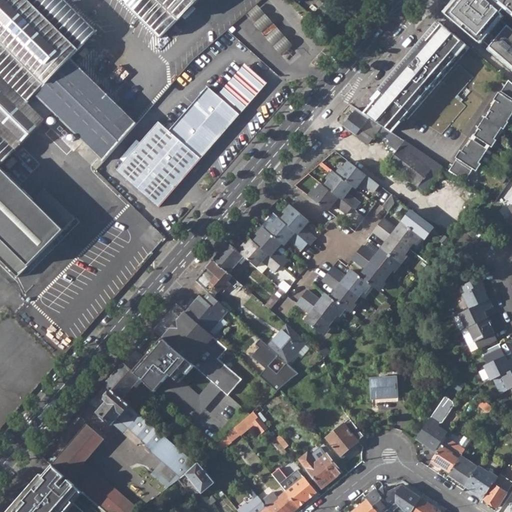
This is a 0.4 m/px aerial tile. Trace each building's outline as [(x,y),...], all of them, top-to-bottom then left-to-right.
[(0,0),(0,79),(46,125),(51,120),(55,117),(102,163),(136,125),(104,97),(130,70),(59,0),(0,0)] [(121,0),(161,39),(199,0),(121,0)] [(511,0),(459,0),(446,15),(479,44),(482,42),(511,68),(511,31),(500,21),(503,17),(501,15),(506,9),(511,14),(511,0)] [(244,16),(280,58),(292,48),(256,6),(244,16)] [(358,9),(349,19),(354,23),(363,13),(358,9)] [(408,121),(469,48),(439,22),(376,95),(374,97),(377,100),(364,116),(382,127),(387,131),(389,132),(391,134),(404,119),(408,121)] [(243,68),(217,98),(238,116),(265,87),(243,68)] [(0,171),(0,172),(16,186),(45,157),(29,142),(46,125),(0,79),(0,171)] [(511,84),(509,82),(500,94),(499,93),(494,101),(496,102),(511,112),(511,84)] [(157,209),(238,116),(217,98),(206,89),(168,133),(157,124),(115,172),(157,209)] [(511,114),(511,112),(496,102),(489,112),(490,113),(506,123),(511,114)] [(387,145),(395,151),(402,141),(391,134),(389,132),(387,131),(382,127),(364,116),(357,111),(345,128),(368,146),(378,134),(389,142),(387,145)] [(506,123),(490,113),(486,118),(485,117),(481,124),(497,135),(501,129),(503,130),(508,124),(506,123)] [(474,137),(491,149),(496,142),(494,140),(497,135),(481,124),(477,129),(478,131),(474,137)] [(487,151),(472,140),(467,147),(466,146),(461,153),(478,164),(487,151)] [(388,164),(425,191),(442,168),(405,143),(388,164)] [(456,159),(448,172),(464,183),(472,170),(475,172),(480,165),(478,164),(461,153),(460,152),(455,158),(456,159)] [(363,183),(377,193),(382,188),(351,164),(340,178),(353,187),(357,191),(363,183)] [(16,186),(0,172),(0,171),(0,264),(19,283),(77,224),(45,193),(34,205),(16,186)] [(336,175),(326,188),(353,209),(356,211),(361,205),(347,195),(353,187),(340,178),(336,175)] [(502,185),(507,178),(503,175),(498,182),(502,185)] [(335,205),(348,215),(353,209),(326,188),(323,186),(312,199),(329,212),(335,205)] [(384,207),(390,212),(399,201),(393,196),(384,207)] [(308,245),(311,248),(316,241),(304,230),(310,223),(293,209),(281,222),(308,245)] [(273,215),(262,228),(265,231),(268,233),(279,220),(273,215)] [(279,220),(268,233),(281,245),(283,247),(289,240),(303,251),(308,245),(281,222),(279,220)] [(380,226),(410,250),(421,236),(404,223),(398,231),(384,220),(380,226)] [(383,250),(400,264),(410,250),(380,226),(375,232),(389,243),(383,250)] [(265,231),(254,244),(282,267),(283,269),(289,262),(276,251),(281,245),(268,233),(265,231)] [(252,242),(241,255),(243,257),(257,269),(263,262),(276,273),(282,267),(254,244),(252,242)] [(214,261),(228,274),(243,257),(241,255),(228,244),(214,261)] [(359,253),(389,277),(400,264),(383,250),(377,258),(363,247),(359,253)] [(368,270),(362,278),(371,285),(379,291),(389,277),(359,253),(354,259),(368,270)] [(214,261),(200,276),(218,292),(222,287),(225,290),(230,284),(234,287),(238,282),(228,274),(214,261)] [(360,298),(371,285),(362,278),(354,271),(348,277),(335,267),(329,274),(360,298)] [(337,291),(332,298),(344,308),(349,312),(360,298),(329,274),(324,280),(337,291)] [(208,293),(213,298),(218,292),(200,276),(195,282),(208,293)] [(463,295),(470,310),(488,301),(482,288),(483,287),(479,279),(462,287),(465,294),(463,295)] [(266,306),(270,310),(284,293),(280,290),(266,306)] [(333,321),(344,308),(332,298),(328,295),(321,302),(308,291),(303,297),(333,321)] [(185,313),(209,334),(229,312),(213,298),(208,293),(203,299),(200,296),(185,313)] [(306,322),(323,335),(333,321),(303,297),(298,303),(312,314),(306,322)] [(466,330),(468,329),(487,320),(483,313),(492,308),(488,301),(470,310),(460,315),(466,330)] [(368,320),(374,326),(385,316),(378,310),(377,312),(368,320)] [(194,367),(227,396),(241,380),(226,367),(235,357),(209,334),(185,313),(162,339),(194,367)] [(496,341),(487,320),(468,329),(470,334),(475,343),(478,349),(496,341)] [(278,335),(281,338),(290,328),(287,325),(278,335)] [(274,342),(269,348),(279,356),(287,364),(288,364),(307,343),(290,328),(281,338),(278,335),(272,341),(274,342)] [(470,334),(464,337),(468,346),(475,343),(470,334)] [(194,367),(162,339),(132,373),(139,379),(153,390),(169,371),(179,379),(184,373),(186,375),(194,367)] [(269,348),(268,346),(264,343),(260,348),(263,352),(255,361),(270,374),(263,381),(276,393),(280,389),(287,384),(295,377),(300,374),(288,364),(287,364),(277,375),(269,367),(279,356),(269,348)] [(319,350),(325,357),(330,352),(324,346),(319,350)] [(494,380),(501,376),(511,371),(511,361),(507,364),(501,350),(484,358),(487,366),(485,368),(491,381),(494,380)] [(105,385),(121,400),(139,379),(132,373),(123,365),(105,385)] [(511,390),(511,371),(501,376),(494,380),(501,395),(511,390)] [(372,378),(373,400),(399,398),(398,377),(372,378)] [(280,389),(284,394),(290,388),(287,384),(280,389)] [(97,413),(111,425),(118,417),(129,406),(121,400),(105,385),(95,398),(103,405),(97,413)] [(454,403),(454,402),(447,397),(446,397),(417,439),(435,451),(447,433),(438,427),(440,423),(437,421),(443,411),(447,414),(454,403)] [(482,409),(489,415),(494,409),(486,402),(482,409)] [(129,427),(139,415),(129,406),(118,417),(129,427)] [(225,426),(231,431),(234,428),(250,415),(244,410),(225,426)] [(326,439),(342,458),(350,452),(348,450),(364,436),(346,412),(342,416),(346,421),(326,439)] [(150,453),(180,479),(188,473),(196,465),(164,437),(139,415),(129,427),(127,428),(145,445),(147,444),(154,449),(150,453)] [(87,426),(51,466),(83,494),(103,511),(135,511),(138,510),(96,473),(94,476),(82,466),(80,463),(102,438),(87,426)] [(231,431),(216,445),(221,451),(239,435),(234,428),(231,431)] [(275,439),(284,450),(288,446),(280,435),(275,439)] [(104,436),(102,438),(80,463),(82,466),(94,476),(96,473),(85,463),(107,438),(104,436)] [(448,439),(432,461),(431,463),(439,468),(440,466),(450,473),(459,460),(462,456),(466,451),(448,439)] [(154,449),(147,444),(145,445),(144,447),(150,453),(154,449)] [(299,460),(323,489),(341,473),(328,455),(317,464),(308,453),(299,460)] [(456,480),(466,487),(480,468),(462,456),(459,460),(450,473),(458,477),(456,480)] [(283,467),(288,475),(298,469),(294,461),(283,467)] [(215,483),(198,462),(196,465),(188,473),(180,479),(178,480),(188,492),(192,492),(197,488),(202,493),(215,483)] [(83,494),(51,466),(11,511),(83,511),(74,504),(83,494)] [(466,487),(484,499),(494,485),(498,478),(490,473),(489,474),(480,468),(466,487)] [(272,474),(275,478),(278,482),(286,492),(299,508),(316,494),(297,470),(287,478),(279,469),(272,474)] [(508,494),(494,485),(484,499),(498,508),(508,494)] [(393,510),(394,511),(397,509),(399,506),(405,511),(411,511),(420,499),(401,487),(389,493),(384,488),(379,493),(393,510)] [(390,511),(393,510),(379,493),(376,490),(366,498),(368,500),(377,511),(385,511),(388,510),(390,511)] [(251,495),(257,502),(264,510),(261,511),(270,511),(262,502),(254,492),(251,495)] [(262,502),(270,511),(293,511),(299,508),(286,492),(278,499),(273,493),(262,502)] [(439,511),(420,499),(411,511),(439,511)] [(352,511),(377,511),(368,500),(352,511)] [(246,511),(261,511),(264,510),(257,502),(246,511)]
